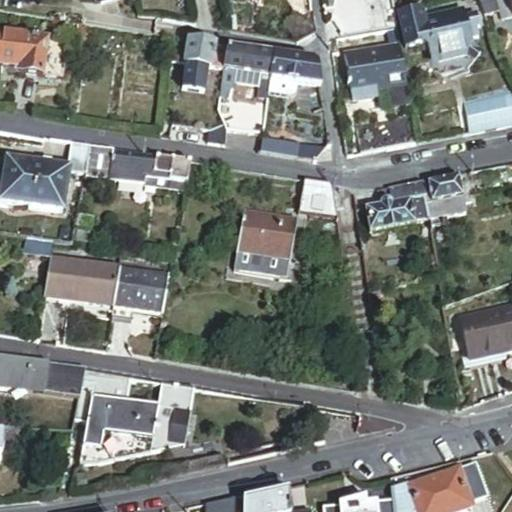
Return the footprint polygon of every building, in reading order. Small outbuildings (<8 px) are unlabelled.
[(511,0),(481,0),(488,19),(501,15),(503,23),(511,20),(511,0)] [(424,19),(423,11),(398,15),(404,51),(421,48),(427,52),(429,64),(435,68),(467,63),(472,67),(480,57),(471,51),(464,12),(424,19)] [(296,17),(283,25),(296,46),(315,35),(313,17),(296,17)] [(18,75),(41,78),(46,42),(0,35),(0,68),(18,71),(18,75)] [(41,78),(62,81),(67,45),(46,42),(41,78)] [(223,73),(227,51),(173,42),(169,64),(184,66),(184,68),(209,73),(210,70),(223,73)] [(406,92),(398,47),(396,47),(345,55),(352,105),(375,101),(374,97),(406,92)] [(265,98),(271,58),(227,51),(223,73),(219,99),(227,101),(229,85),(259,90),(257,101),(264,102),(265,98)] [(295,86),(321,90),(318,70),(314,64),(271,58),(265,98),(289,102),(293,100),(295,86)] [(511,128),(511,99),(466,109),(472,137),(511,128)] [(230,132),(252,136),(257,107),(235,104),(230,132)] [(162,120),(172,122),(174,106),(164,105),(162,120)] [(411,120),(356,131),(362,160),(416,148),(411,120)] [(186,145),(215,149),(217,131),(189,127),(186,145)] [(315,166),(325,154),(317,150),(261,141),(259,156),(315,166)] [(85,173),(106,177),(110,155),(89,151),(85,173)] [(168,181),(153,179),(155,162),(110,155),(106,177),(105,184),(166,194),(168,181)] [(180,189),(187,190),(191,168),(155,162),(153,179),(168,181),(166,194),(178,196),(180,189)] [(426,210),(429,225),(468,218),(466,207),(443,212),(442,207),(465,202),(460,180),(428,186),(432,209),(426,210)] [(301,224),(337,230),(331,191),(308,187),(301,224)] [(413,231),(413,228),(429,225),(426,210),(422,187),(388,194),(391,209),(390,207),(389,206),(386,205),(383,206),(382,208),(381,211),(364,215),(369,240),(413,231)] [(178,196),(186,198),(187,190),(180,189),(178,196)] [(443,212),(466,207),(465,202),(442,207),(443,212)] [(238,262),(289,272),(297,230),(245,220),(238,262)] [(49,260),(52,247),(25,242),(23,256),(49,260)] [(45,295),(112,306),(119,271),(52,259),(45,295)] [(289,272),(238,262),(234,279),(286,288),(289,272)] [(169,279),(119,271),(112,306),(110,319),(128,322),(129,312),(162,318),(169,279)] [(472,362),(511,353),(511,310),(463,321),(472,362)] [(0,388),(78,401),(84,374),(0,360),(0,388)] [(91,400),(125,406),(129,381),(84,374),(78,401),(75,416),(73,424),(86,427),(91,400)] [(155,411),(188,416),(192,392),(159,386),(155,411)] [(155,411),(125,406),(91,400),(86,427),(79,470),(182,452),(188,416),(155,411)] [(319,411),(276,405),(294,453),(330,444),(319,411)] [(60,434),(71,435),(73,424),(75,416),(64,414),(60,434)] [(0,433),(0,432),(0,431),(0,451),(21,453),(22,435),(0,433)] [(474,470),(390,495),(399,494),(400,511),(469,511),(468,508),(485,503),(474,470)] [(359,511),(391,511),(390,495),(390,492),(358,495),(359,506),(359,511)] [(400,511),(399,494),(390,495),(391,511),(400,511)] [(287,511),(285,496),(241,505),(241,511),(287,511)]
